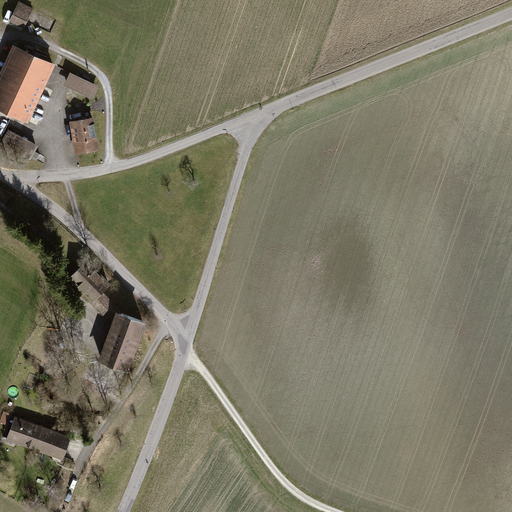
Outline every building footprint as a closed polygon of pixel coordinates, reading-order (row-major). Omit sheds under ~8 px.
[(34,9),(20,3),(10,23),(24,30),(34,9)] [(15,46),(0,78),(0,110),(28,123),(55,65),(15,46)] [(72,74),(66,86),(94,100),(100,87),(72,74)] [(0,112),(0,135),(3,137),(12,118),(0,112)] [(100,150),(95,119),(71,123),(77,154),(100,150)] [(38,146),(9,130),(2,142),(31,158),(38,146)] [(42,154),(38,152),(34,159),(39,161),(42,154)] [(85,260),(67,279),(110,320),(98,356),(128,366),(146,318),(120,309),(100,290),(108,281),(85,260)] [(4,410),(0,418),(0,419),(4,422),(8,412),(4,410)] [(70,433),(14,413),(5,439),(60,458),(70,433)]
